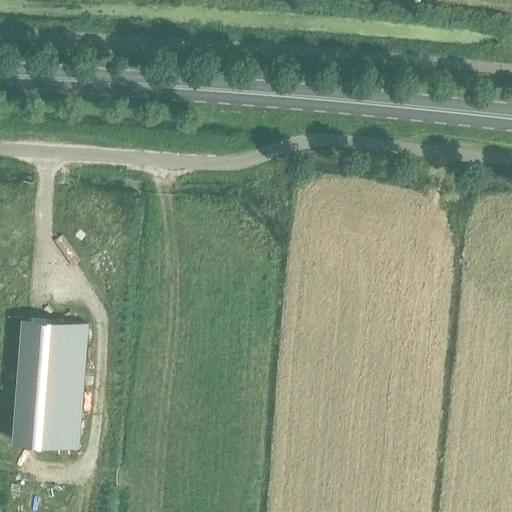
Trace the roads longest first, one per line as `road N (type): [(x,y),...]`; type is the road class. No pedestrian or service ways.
road 1 (unclassified): [(511,164),(313,141),(237,167),(0,154)]
road 2 (secondary): [(0,74),(511,118)]
